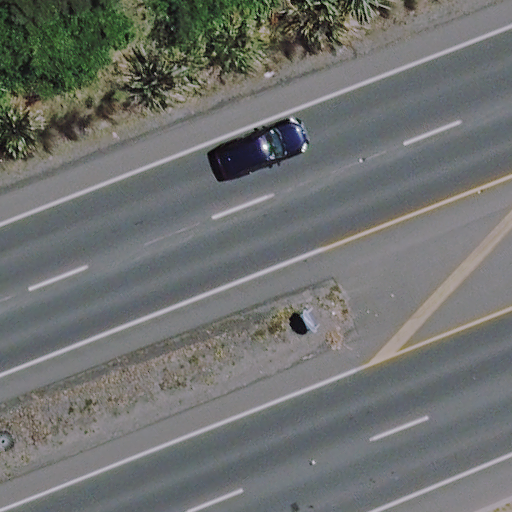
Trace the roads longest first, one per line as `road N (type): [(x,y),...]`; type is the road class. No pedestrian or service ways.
road 1 (primary): [(0,310),(511,107)]
road 2 (primary): [(511,383),(212,511)]
